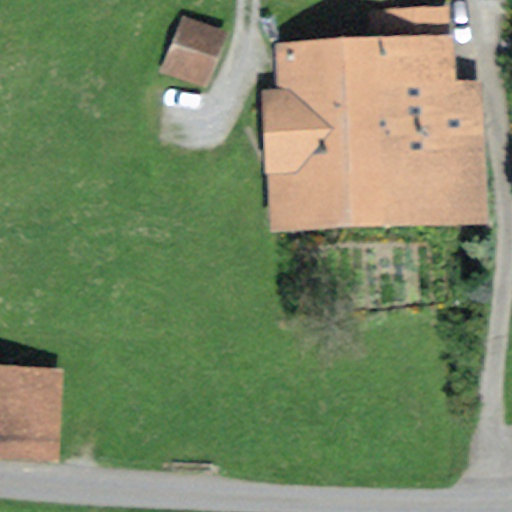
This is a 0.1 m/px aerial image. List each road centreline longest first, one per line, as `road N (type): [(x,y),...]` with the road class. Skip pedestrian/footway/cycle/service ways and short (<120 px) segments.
road 1 (track): [(479,0),(509,258),(482,509)]
road 2 (residential): [(0,491),(370,509),(511,507)]
road 3 (track): [(195,146),(234,79),(240,0)]
